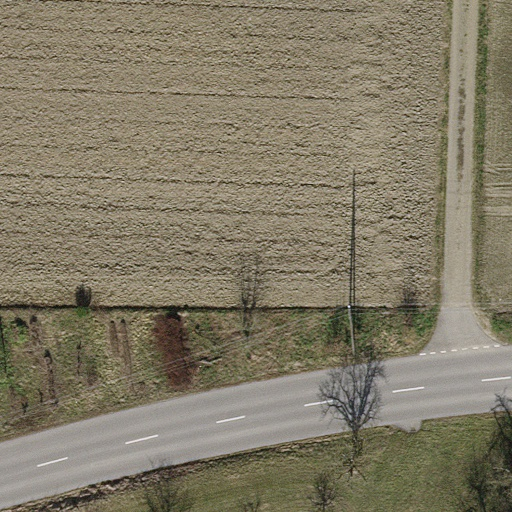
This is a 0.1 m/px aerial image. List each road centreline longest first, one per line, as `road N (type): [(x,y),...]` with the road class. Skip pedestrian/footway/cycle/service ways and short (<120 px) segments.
road 1 (tertiary): [(0,487),(203,427),(511,381)]
road 2 (track): [(469,0),(454,386)]
